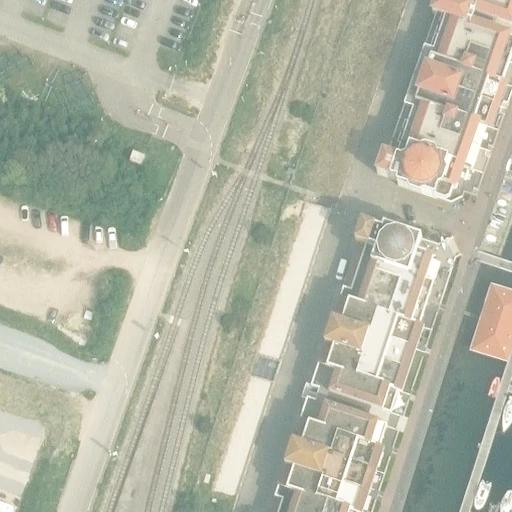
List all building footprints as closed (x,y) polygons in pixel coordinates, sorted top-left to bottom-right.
[(360,0),(359,3),(394,14),(398,2),(391,0),(360,0)] [(511,0),(434,0),(429,15),(435,17),(386,155),(382,154),(375,174),(397,183),(396,186),(407,190),(409,194),(419,198),(423,196),(435,200),(438,190),(442,187),(457,193),(465,170),(469,171),(484,130),(491,132),(508,86),(500,83),(511,50),(511,36),(472,22),(474,16),(511,29),(511,0)] [(355,15),(390,26),(394,14),(359,3),(355,15)] [(351,27),(386,38),(390,26),(355,15),(351,27)] [(351,27),(348,39),(382,51),(386,38),(351,27)] [(344,52),(378,63),(382,51),(348,39),(344,52)] [(340,64),(374,75),(378,63),(344,52),(340,64)] [(336,76),(370,87),(374,75),(340,64),(336,76)] [(336,76),(332,88),(366,99),(370,87),(336,76)] [(332,88),(328,100),(362,111),(366,99),(332,88)] [(324,112),(358,124),(362,111),(328,100),(324,112)] [(324,112),(320,125),(354,136),(358,124),(324,112)] [(320,125),(316,137),(350,148),(354,136),(320,125)] [(316,137),(312,149),(346,160),(350,148),(316,137)] [(312,149),(308,161),(342,172),(346,160),(312,149)] [(132,152),(129,161),(140,165),(143,156),(132,152)] [(308,161),(304,173),(338,184),(342,172),(308,161)] [(304,173),(300,185),(334,197),(338,184),(304,173)] [(329,210),(295,199),(291,211),(325,222),(329,210)] [(325,222),(291,211),(287,223),(321,234),(325,222)] [(321,234),(287,223),(283,235),(317,247),(321,234)] [(310,389),(323,393),(320,404),(307,400),(269,511),(358,511),(433,282),(425,280),(432,258),(417,253),(421,239),(383,227),(382,231),(361,224),(355,243),(357,244),(310,389)] [(317,247),(283,235),(279,248),(313,259),(317,247)] [(313,259),(279,248),(275,260),(309,271),(313,259)] [(309,271),(275,260),(271,272),(305,283),(309,271)] [(305,283),(271,272),(267,284),(302,295),(305,283)] [(302,295),(267,284),(263,296),(298,307),(302,295)] [(511,292),(488,284),(467,351),(505,362),(511,339),(511,292)] [(298,307),(263,296),(259,308),(294,320),(298,307)] [(294,320),(259,308),(255,321),(290,332),(294,320)] [(290,332),(255,321),(251,333),(286,344),(290,332)] [(286,344),(251,333),(247,345),(282,356),(286,344)] [(282,356),(247,345),(238,375),(272,386),(282,356)] [(272,386),(238,375),(234,387),(268,398),(272,386)] [(268,398),(234,387),(230,399),(264,411),(268,398)] [(264,411),(230,399),(226,412),(260,423),(264,411)] [(260,423),(226,412),(222,424),(256,435),(260,423)] [(256,435),(222,424),(218,436),(252,447),(256,435)] [(252,447),(218,436),(214,448),(248,459),(252,447)] [(248,459),(214,448),(210,460),(244,471),(248,459)] [(244,471),(210,460),(206,472),(240,484),(244,471)] [(240,484),(206,472),(202,485),(236,496),(240,484)]
